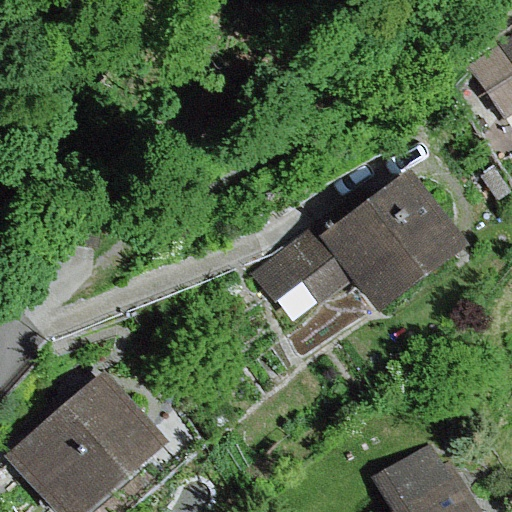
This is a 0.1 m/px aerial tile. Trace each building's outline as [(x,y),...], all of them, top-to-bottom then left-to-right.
[(511,37),(471,63),(507,121),(511,117),(511,37)] [(391,186),(269,259),(300,310),(337,287),(356,319),(441,269),(391,186)] [(102,196),(66,191),(59,248),(95,252),(102,196)] [(97,387),(0,460),(0,463),(36,511),(84,511),(152,461),(97,387)] [(457,511),(430,457),(365,489),(375,511),(457,511)]
